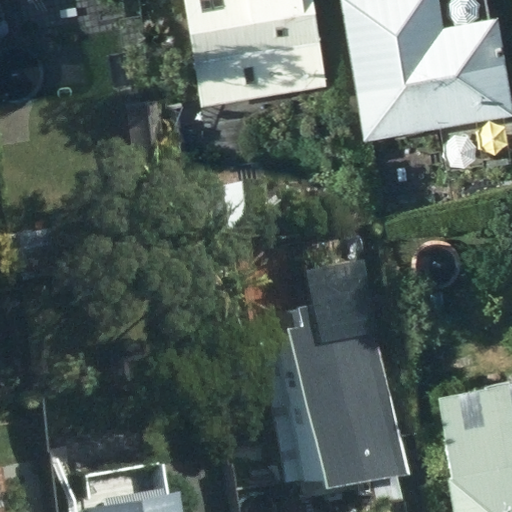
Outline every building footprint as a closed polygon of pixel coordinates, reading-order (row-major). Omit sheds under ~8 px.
[(304,0),(174,0),(188,103),(320,84),(304,0)] [(325,0),(349,137),(509,110),(492,9),(475,13),(472,0),(325,0)] [(242,184),(193,187),(196,237),(245,234),(242,184)] [(260,321),(245,324),(268,486),(334,477),(338,503),(372,498),(341,282),(316,285),(318,297),(258,307),(260,321)] [(442,462),(432,464),(441,511),(511,511),(511,375),(429,391),(442,462)] [(230,511),(223,463),(170,471),(176,511),(230,511)] [(167,511),(163,487),(69,503),(70,511),(167,511)]
